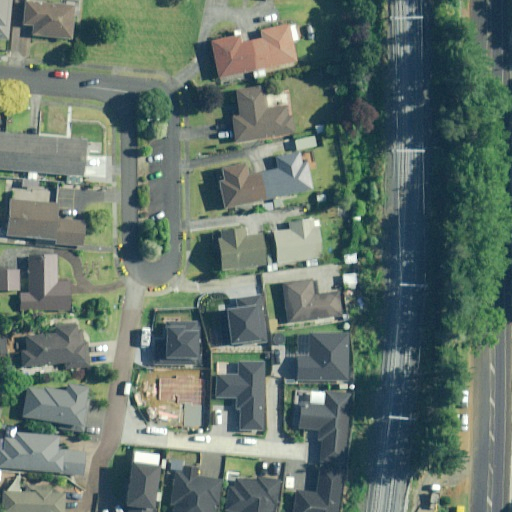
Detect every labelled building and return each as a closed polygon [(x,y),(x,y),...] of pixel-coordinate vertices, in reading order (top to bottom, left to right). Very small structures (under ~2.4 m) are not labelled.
[(60,0),(60,5),(22,1),(19,25),(31,26),(30,37),(68,40),(70,16),(76,16),(77,0),(60,0)] [(238,34),(206,41),(215,78),(250,70),(251,76),(265,73),(263,67),(294,60),(290,41),(296,39),(292,21),(257,29),(259,39),(240,43),(238,34)] [(238,113),(228,115),(232,142),(292,133),(286,92),(259,96),(258,88),(235,91),(238,113)] [(35,172),(64,174),(64,181),(74,181),(75,175),(81,175),(84,137),(0,130),(0,169),(26,171),(25,178),(35,179),(35,172)] [(221,175),(214,177),(221,207),(311,188),(305,162),(301,164),(298,151),(272,156),(274,168),(246,174),(243,162),(220,167),(221,175)] [(54,199),(7,196),(4,235),(52,238),(51,242),(81,243),(83,217),(53,215),(54,199)] [(286,229),(270,231),(274,262),(319,257),(314,217),(285,220),(286,229)] [(218,228),(219,238),(214,238),(218,270),(263,264),(258,232),(244,234),(243,225),(218,228)] [(355,248),(340,250),(341,262),(357,260),(355,248)] [(53,253),(25,253),(25,291),(16,291),(16,312),(67,312),(67,280),(53,280),(53,253)] [(17,268),(0,268),(0,289),(17,289),(17,268)] [(354,273),(341,274),(342,290),(355,289),(354,273)] [(309,277),(278,282),(284,324),(340,315),(336,290),(312,294),(309,277)] [(23,349),(16,350),(17,366),(60,363),(61,368),(87,366),(85,343),(83,343),(81,327),(73,328),(72,319),(50,321),(51,331),(21,334),(23,349)] [(40,389),(24,387),(20,416),(63,422),(62,428),(82,431),(86,398),(82,398),(84,386),(63,383),(62,390),(41,387),(40,389)] [(13,438),(0,437),(0,467),(79,474),(81,449),(55,447),(56,434),(14,430),(13,438)] [(149,511),(155,463),(125,460),(121,504),(126,505),(125,511),(149,511)] [(313,492),(292,490),(289,511),(337,511),(343,467),(317,464),(313,492)] [(180,472),(171,471),(167,504),(171,505),(170,511),(210,511),(212,504),(215,504),(218,479),(195,476),(196,467),(181,465),(180,472)] [(232,484),(224,483),(222,510),(237,511),(270,511),(271,504),(277,505),(280,478),(256,476),(256,479),(233,477),(232,484)] [(21,484),(21,492),(0,491),(0,511),(59,511),(60,493),(47,493),(47,490),(34,489),(34,484),(21,484)]
